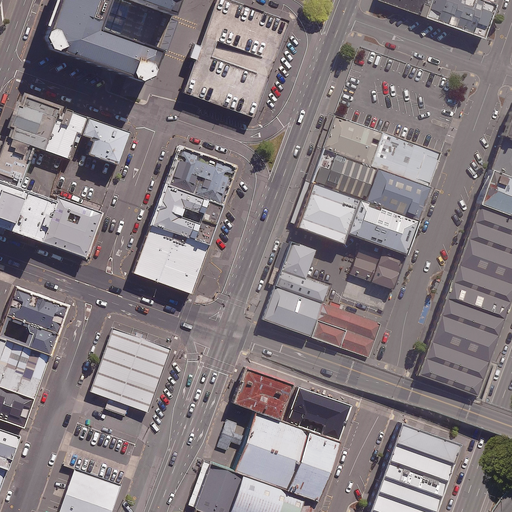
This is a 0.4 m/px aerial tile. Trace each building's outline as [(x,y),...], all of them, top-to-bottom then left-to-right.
[(166,0),(50,0),(33,51),(136,86),(147,52),(87,32),(97,0),(108,0),(161,18),(166,0)] [(286,22),(225,0),(215,0),(198,47),(192,44),(187,58),(194,60),(182,93),(252,118),(286,22)] [(488,0),(380,0),(483,37),(495,2),(488,0)] [(85,115),(22,91),(6,134),(69,158),(79,132),(85,115)] [(511,105),(502,132),(511,135),(511,105)] [(322,148),(370,164),(382,131),(334,114),(322,148)] [(128,130),(85,115),(79,132),(87,135),(86,137),(89,138),(84,152),(116,163),(128,130)] [(375,166),(429,186),(441,152),(382,131),(370,164),(375,166)] [(511,175),(511,135),(502,132),(490,167),(511,175)] [(32,144),(6,134),(0,149),(0,173),(18,180),(32,144)] [(233,163),(181,144),(167,182),(219,202),(233,163)] [(322,148),(311,180),(363,199),(375,166),(370,164),(322,148)] [(375,166),(363,199),(419,220),(431,186),(429,186),(375,166)] [(511,175),(490,167),(477,200),(511,212),(511,175)] [(50,197),(0,178),(0,225),(35,238),(50,197)] [(359,198),(311,180),(294,225),(343,243),(346,232),(359,198)] [(219,202),(167,182),(152,223),(206,243),(221,202),(219,202)] [(101,208),(54,192),(37,241),(84,257),(101,208)] [(363,199),(359,198),(346,232),(362,238),(406,254),(419,220),(363,199)] [(476,396),(511,297),(511,212),(477,200),(413,374),(476,396)] [(188,290),(206,243),(152,223),(134,270),(188,290)] [(393,289),(406,254),(362,238),(350,274),(393,289)] [(273,284),(321,302),(328,285),(305,277),(315,249),(289,239),(273,284)] [(382,311),(389,294),(350,278),(343,295),(382,311)] [(321,302),(273,284),(261,318),(309,336),(321,302)] [(0,332),(0,333),(48,351),(66,302),(17,285),(0,332)] [(321,302),(309,336),(368,357),(380,323),(321,302)] [(170,348),(111,327),(88,391),(108,398),(104,408),(124,415),(127,405),(147,412),(170,348)] [(0,333),(0,383),(33,395),(48,351),(0,333)] [(290,383),(244,366),(231,402),(252,410),(278,419),(290,383)] [(0,413),(23,421),(33,395),(0,383),(0,413)] [(350,405),(297,387),(286,422),(299,427),(302,417),(324,424),(320,435),(336,441),(350,405)] [(252,410),(233,470),(241,473),(317,501),(336,441),(320,435),(299,427),(286,422),(278,419),(252,410)] [(0,462),(13,467),(26,431),(0,422),(0,462)] [(433,511),(458,443),(399,422),(366,511),(433,511)] [(0,489),(4,491),(13,467),(0,462),(0,489)] [(194,507),(206,511),(227,511),(241,473),(233,470),(210,462),(194,507)] [(109,511),(121,482),(74,466),(57,511),(109,511)] [(312,511),(317,501),(241,473),(227,511),(312,511)]
